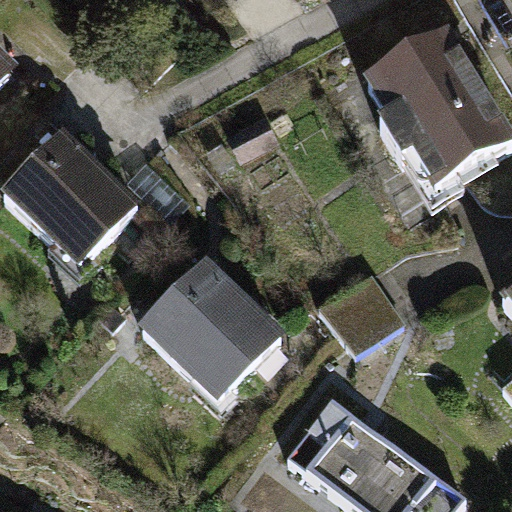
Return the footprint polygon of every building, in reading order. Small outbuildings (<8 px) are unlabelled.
[(161,28),(120,71),(143,93),(184,50),(161,28)] [(440,45),(363,93),(386,129),(375,136),(398,173),(409,166),(433,203),(509,155),(440,45)] [(61,144),(1,204),(74,276),(134,215),(61,144)] [(188,209),(146,172),(128,192),(170,229),(188,209)] [(202,275),(141,336),(216,410),(276,349),(202,275)] [(319,313),(336,338),(384,306),(367,281),(319,313)] [(511,298),(499,309),(511,324),(511,388),(503,396),(511,408),(511,298)] [(401,332),(384,306),(336,338),(353,364),(401,332)] [(331,409),(287,468),(345,511),(415,511),(435,487),(331,409)]
